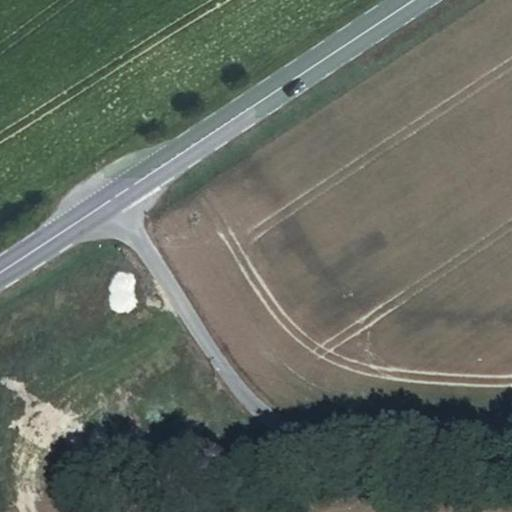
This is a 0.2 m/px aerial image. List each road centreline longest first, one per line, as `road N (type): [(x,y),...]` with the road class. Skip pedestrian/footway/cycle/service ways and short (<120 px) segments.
road 1 (unclassified): [(511,459),(356,446),(265,417),(224,373),(113,202)]
road 2 (secondary): [(419,0),(113,202)]
road 3 (secondary): [(113,202),(0,273)]
